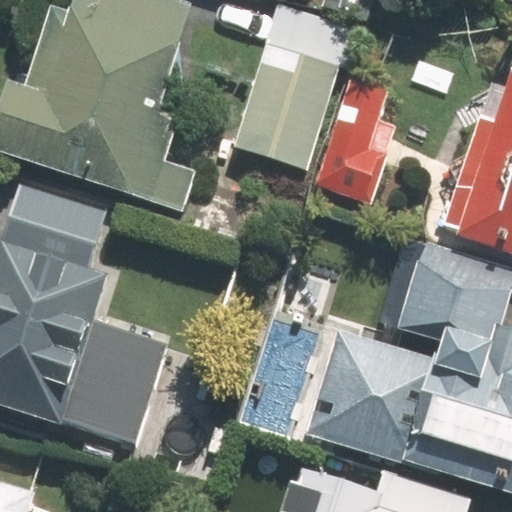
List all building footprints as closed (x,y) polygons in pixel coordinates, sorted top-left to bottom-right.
[(176,101),(204,0),(93,0),(90,10),(63,2),(38,87),(16,81),(0,136),(0,154),(196,211),(207,170),(183,163),(199,107),(176,101)] [(357,21),(284,0),(241,149),(313,171),(357,21)] [(381,0),(332,0),(331,5),(376,18),(381,0)] [(450,233),(511,253),(511,73),(504,71),(450,233)] [(411,101),(357,83),(322,187),(377,205),(411,101)] [(0,399),(142,446),(175,344),(106,322),(122,272),(105,267),(123,212),(30,182),(7,251),(0,249),(0,399)] [(511,500),(511,271),(435,244),(398,349),(348,332),(313,431),(511,500)] [(46,511),(53,493),(0,475),(0,511),(46,511)] [(416,511),(384,501),(379,511),(360,511),(346,507),(344,511),(416,511)]
